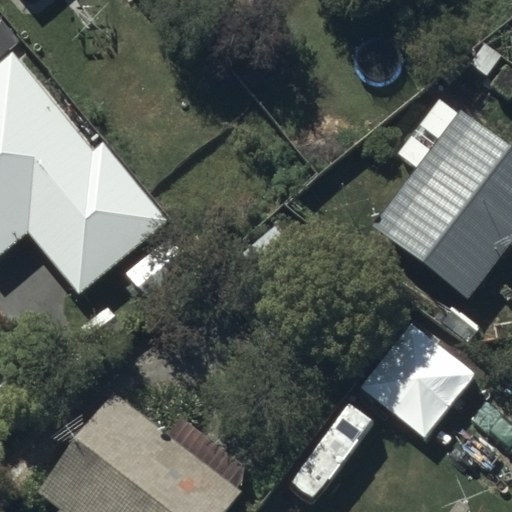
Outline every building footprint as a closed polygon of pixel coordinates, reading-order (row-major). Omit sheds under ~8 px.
[(0,256),(27,234),(79,296),(165,223),(0,27),(0,256)] [(456,116),(438,101),(394,156),(415,173),(372,226),(464,300),(511,240),(511,153),(460,111),(456,116)] [(324,288),(274,227),(210,281),(260,341),(324,288)] [(105,395),(31,495),(53,511),(227,511),(258,472),(181,415),(164,438),(105,395)] [(511,404),(504,399),(486,426),(511,444),(499,462),(511,471),(511,404)]
